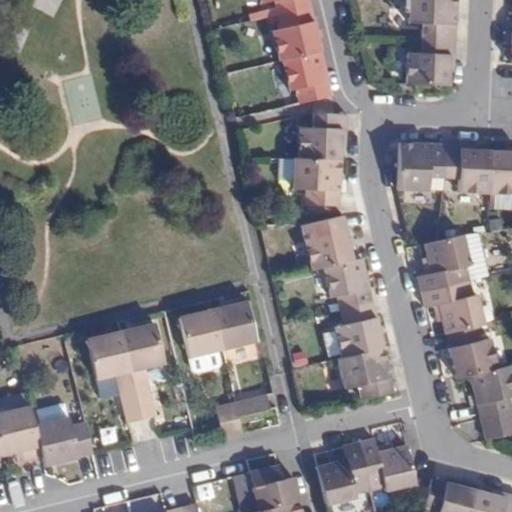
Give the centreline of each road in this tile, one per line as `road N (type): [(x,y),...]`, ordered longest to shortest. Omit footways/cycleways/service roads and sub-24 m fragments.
road 1 (residential): [(427,402),(371,182),(379,118),(479,119),(485,0)]
road 2 (residential): [(296,435),(121,479),(33,511)]
road 3 (residential): [(296,435),(427,402)]
road 4 (residential): [(511,469),(438,448),(427,402)]
